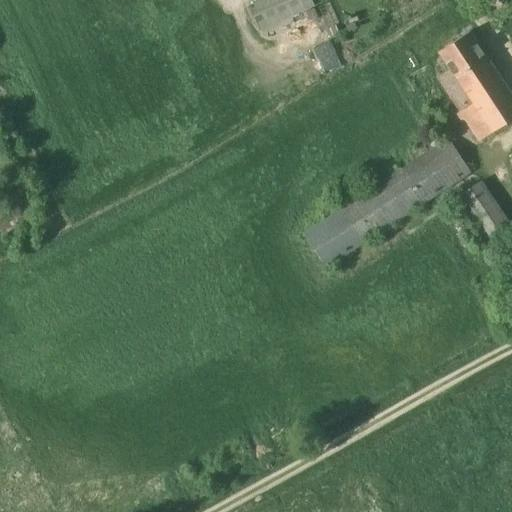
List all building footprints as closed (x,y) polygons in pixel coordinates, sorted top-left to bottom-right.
[(311,0),(261,0),(250,5),(259,30),(314,6),(311,0)] [(303,27),(310,44),(330,35),(322,19),(303,27)] [(278,40),(286,58),(309,48),(301,30),(278,40)] [(511,95),(470,31),(439,51),(451,69),(438,78),(479,141),(511,119),(511,95)] [(316,49),(327,73),(344,65),(333,41),(316,49)] [(471,172),(449,138),(342,209),(343,209),(304,234),(326,267),(364,241),(364,242),(471,172)] [(481,181),(458,198),(487,235),(484,237),(493,250),(511,244),(511,227),(511,228),(507,221),(509,219),(481,181)]
